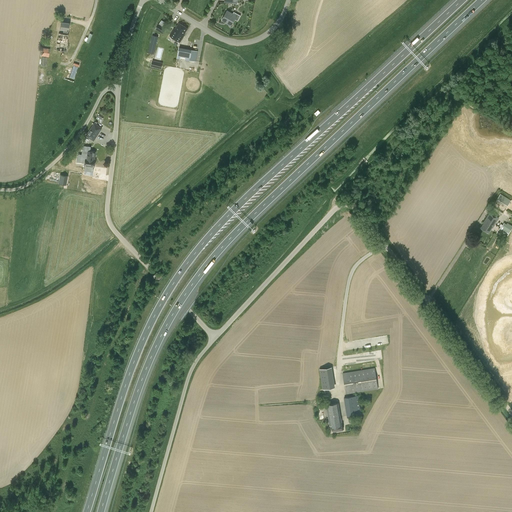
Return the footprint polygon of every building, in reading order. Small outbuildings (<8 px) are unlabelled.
[(231,25),(235,19),(237,21),(240,15),(237,13),(236,15),(227,11),(222,20),(226,22),(226,23),(231,25)] [(55,19),(54,28),(58,29),(58,32),(64,33),(66,21),(55,19)] [(66,21),(64,33),(71,34),(73,22),(66,21)] [(179,23),(175,29),(175,28),(170,36),(180,42),(184,35),(184,34),(188,28),(179,23)] [(156,29),(167,36),(170,32),(159,24),(156,29)] [(152,35),(148,52),(154,53),(158,36),(152,35)] [(49,57),(50,49),(43,47),(41,55),(49,57)] [(179,47),(177,58),(185,59),(185,57),(189,58),(189,60),(196,61),(198,50),(191,49),(179,47)] [(161,70),(162,63),(152,60),(151,67),(161,70)] [(94,124),(87,137),(94,141),(102,128),(94,124)] [(76,161),(85,162),(86,159),(87,159),(88,151),(90,151),(90,149),(90,146),(82,144),(81,153),(77,153),(76,161)] [(87,159),(86,159),(85,162),(85,165),(92,166),(94,167),(95,160),(94,160),(95,151),(93,150),(93,149),(90,149),(90,151),(88,151),(87,159)] [(65,185),(67,176),(60,175),(59,184),(65,185)] [(497,199),(508,205),(511,200),(500,193),(497,199)] [(492,228),(498,218),(490,213),(483,222),(484,223),(481,228),(489,233),(490,230),(492,228)] [(500,227),(498,230),(501,232),(500,233),(503,235),(504,234),(507,236),(511,228),(511,225),(507,223),(507,224),(504,222),(501,227),(500,227)] [(335,387),(331,367),(319,369),(323,389),(335,387)] [(374,368),(343,373),(346,394),(378,388),(374,368)] [(358,396),(344,398),(347,416),(361,414),(358,396)] [(333,431),(343,430),(338,402),(326,404),(329,426),(332,425),(333,431)]
